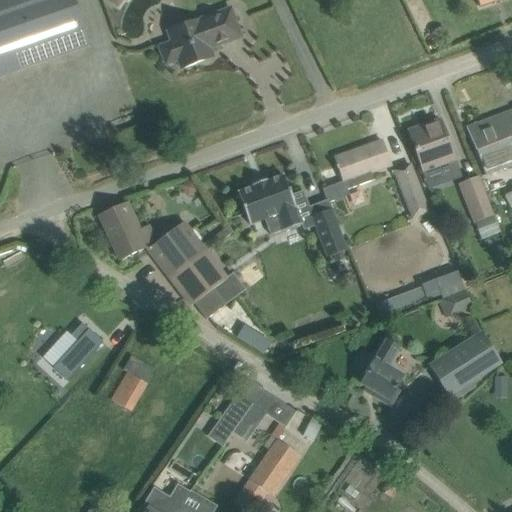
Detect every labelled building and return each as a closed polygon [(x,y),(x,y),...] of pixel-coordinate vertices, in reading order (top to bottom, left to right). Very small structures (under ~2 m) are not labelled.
[(0,0),(0,77),(90,46),(73,0),(0,0)] [(477,0),(480,8),(502,0),(477,0)] [(181,69),(213,58),(211,51),(210,49),(241,38),(230,8),(165,32),(169,43),(159,46),(166,65),(178,61),(181,69)] [(510,166),(511,165),(511,112),(491,120),(510,166)] [(486,175),(510,166),(491,120),(468,128),(486,175)] [(423,174),(455,162),(440,121),(408,132),(423,174)] [(337,170),(339,170),(343,182),(324,190),(328,201),(329,204),(350,197),(348,191),(347,190),(373,181),(371,174),(391,167),(389,160),(382,142),(335,158),(338,166),(336,167),(337,170)] [(409,167),(394,173),(412,219),(427,213),(409,167)] [(284,176),(267,183),(266,181),(253,186),(254,188),(238,194),(249,225),(277,215),(284,232),(302,225),(295,208),(296,208),(284,176)] [(480,241),(499,234),(478,179),(459,186),(480,241)] [(146,248),(170,280),(206,253),(202,247),(197,240),(184,224),(157,245),(149,227),(141,231),(128,204),(99,217),(120,261),(146,248)] [(326,259),(346,252),(331,211),(311,218),(326,259)] [(213,290),(225,281),(227,280),(206,253),(170,280),(191,307),(194,305),(206,321),(225,306),(213,290)] [(435,281),(421,287),(422,289),(427,301),(440,296),(442,300),(465,292),(457,273),(435,282),(435,281)] [(471,307),(465,292),(442,300),(443,301),(440,302),(446,317),(471,307)] [(46,344),(33,363),(53,377),(78,336),(52,317),(37,337),(46,344)] [(243,336),(265,353),(271,344),(250,328),(243,336)] [(449,397),(466,387),(500,364),(481,334),(429,367),(449,397)] [(374,393),(372,397),(390,408),(400,392),(395,390),(403,377),(399,374),(399,373),(393,369),(392,370),(388,368),(400,349),(387,341),(373,364),(371,362),(365,374),(367,375),(361,385),(365,387),(374,393)] [(129,413),(154,371),(130,357),(122,372),(126,374),(110,402),(129,413)] [(494,387),(506,387),(506,377),(494,377),(494,387)] [(238,426),(251,436),(266,416),(262,414),(273,398),(263,391),(253,405),(252,407),(238,426)] [(218,423),(232,434),(238,426),(252,407),(253,405),(238,395),(218,423)] [(313,442),(319,431),(308,425),(302,437),(313,442)] [(272,498),(299,458),(277,442),(249,483),(250,483),(235,506),(242,511),(255,511),(267,495),(272,498)] [(177,511),(181,506),(189,492),(177,486),(170,499),(154,489),(142,508),(147,510),(145,511),(177,511)]
